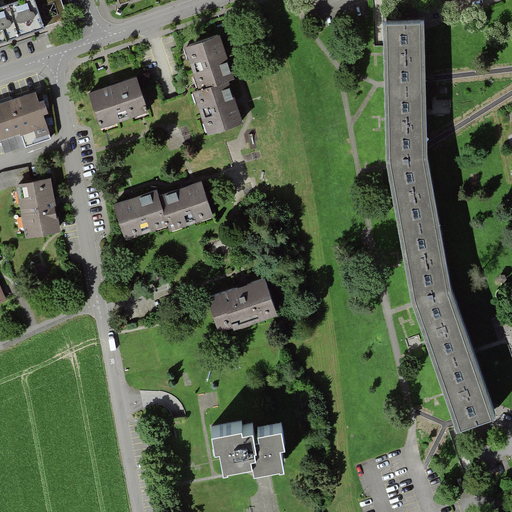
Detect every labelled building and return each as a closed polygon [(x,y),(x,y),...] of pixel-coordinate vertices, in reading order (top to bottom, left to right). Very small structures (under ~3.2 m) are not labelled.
[(60,0),(3,0),(0,1),(0,37),(66,15),(60,0)] [(422,10),(384,11),(385,85),(388,165),(412,296),(457,422),(496,408),(450,285),(426,146),(425,79),(422,10)] [(193,85),(208,130),(243,119),(227,72),(235,69),(221,28),(186,40),(201,82),(193,85)] [(89,94),(101,126),(148,108),(137,77),(89,94)] [(0,137),(5,151),(52,135),(35,87),(0,98),(0,137)] [(0,188),(12,183),(6,169),(0,171),(0,188)] [(61,227),(51,172),(16,179),(26,233),(61,227)] [(158,183),(113,200),(126,236),(167,221),(170,228),(216,211),(202,174),(160,189),(158,183)] [(221,282),(206,287),(219,326),(234,321),(235,323),(276,309),(263,272),(222,286),(221,282)] [(220,440),(224,460),(252,455),(253,465),(285,459),(281,437),(285,436),(282,421),(259,425),(260,429),(254,430),(252,420),(242,421),(241,417),(212,422),(215,441),(220,440)]
